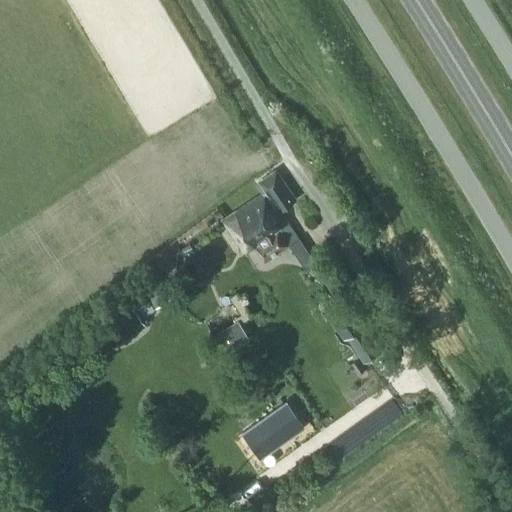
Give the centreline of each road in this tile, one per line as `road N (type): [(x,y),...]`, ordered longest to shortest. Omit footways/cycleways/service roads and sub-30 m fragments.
road 1 (unclassified): [(353,0),(511,257)]
road 2 (primary): [(511,156),(415,0)]
